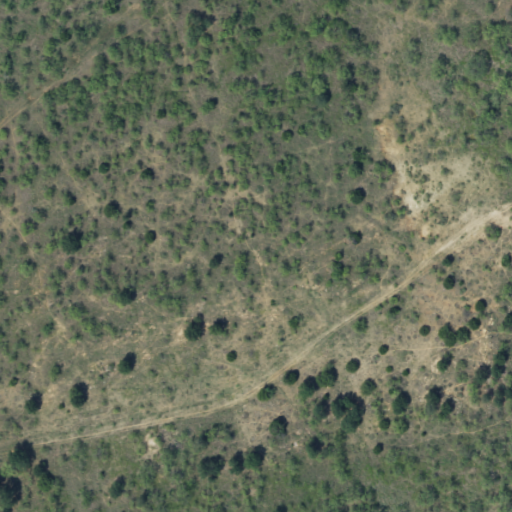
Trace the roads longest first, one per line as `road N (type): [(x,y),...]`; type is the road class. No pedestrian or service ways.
road 1 (residential): [(0,160),(143,0)]
road 2 (residential): [(465,0),(403,18),(340,0)]
